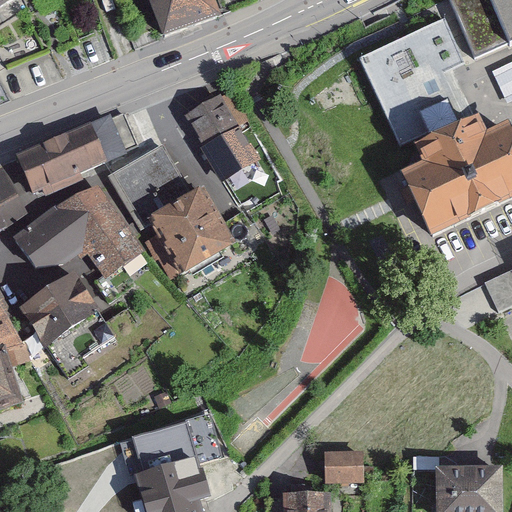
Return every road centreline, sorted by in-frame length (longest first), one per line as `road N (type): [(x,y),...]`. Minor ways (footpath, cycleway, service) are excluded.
road 1 (residential): [(511,374),(444,325),(404,325),(226,511)]
road 2 (primary): [(318,0),(0,138)]
